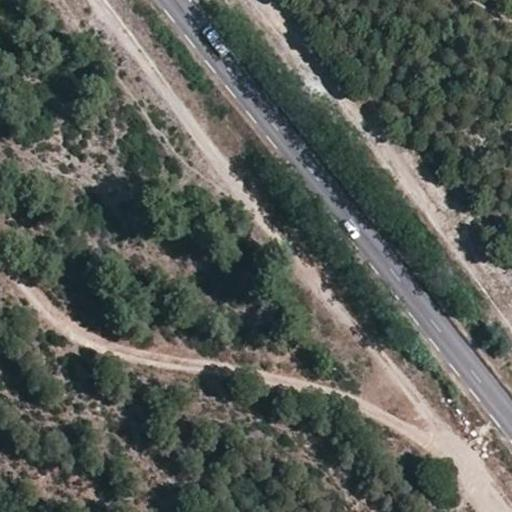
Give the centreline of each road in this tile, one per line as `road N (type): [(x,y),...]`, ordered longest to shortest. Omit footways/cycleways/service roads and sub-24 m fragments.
road 1 (track): [(86,0),(501,511)]
road 2 (secondary): [(511,405),(181,0)]
